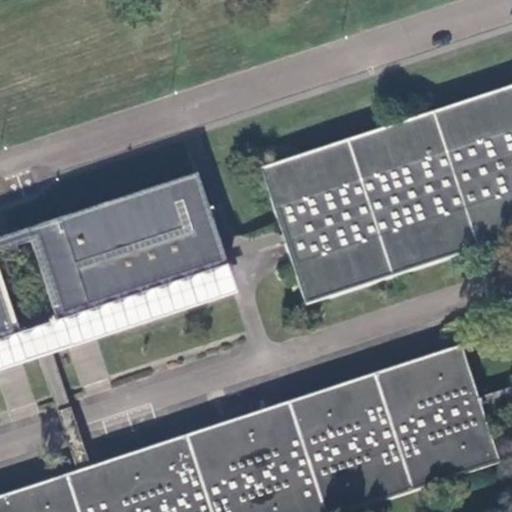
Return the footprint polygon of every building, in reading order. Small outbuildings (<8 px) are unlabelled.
[(304,306),(478,249),(485,247),(493,244),(511,237),(511,87),(260,169),(280,231),(281,236),(283,240),(290,263),(304,306)] [(227,271),(223,260),(222,255),(220,250),(197,178),(22,235),(24,240),(26,245),(53,328),(75,321),(227,271)] [(231,247),(220,250),(222,255),(223,260),(235,256),(283,240),(281,236),(280,231),(260,237),(231,247)] [(14,238),(0,242),(0,252),(26,245),(24,240),(22,235),(14,238)] [(511,302),(509,293),(506,286),(501,269),(493,244),(485,247),(478,249),(486,274),(491,291),(497,308),(511,354),(511,387),(476,399),(478,405),(480,412),(511,401),(511,302)] [(53,328),(22,339),(5,344),(0,345),(0,375),(26,367),(42,361),(48,360),(53,358),(71,352),(100,342),(236,298),(230,281),(227,271),(75,321),(53,328)] [(0,345),(5,344),(22,339),(0,272),(0,345)] [(0,511),(349,511),(497,464),(480,412),(478,405),(476,399),(459,347),(288,403),(281,406),(274,408),(230,422),(223,425),(102,464),(89,469),(84,470),(78,472),(0,497),(0,511)] [(64,391),(53,358),(48,360),(42,361),(52,395),(64,429),(70,447),(78,472),(84,470),(89,469),(75,426),(64,391)]
